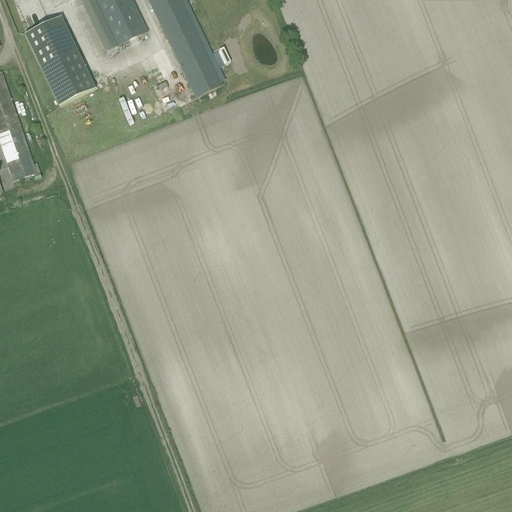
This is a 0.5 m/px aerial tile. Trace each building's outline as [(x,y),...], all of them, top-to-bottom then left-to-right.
[(148,34),(131,0),(94,0),(118,49),(148,34)] [(146,0),(195,101),(223,88),(222,85),(225,82),(185,0),(146,0)] [(61,20),(24,38),(59,110),(95,91),(61,20)] [(227,50),(215,54),(219,69),(231,65),(227,50)] [(2,74),(0,74),(0,148),(13,184),(40,175),(37,165),(34,166),(2,74)] [(138,122),(128,97),(121,100),(131,127),(154,118),(150,107),(139,111),(142,120),(138,122)]
